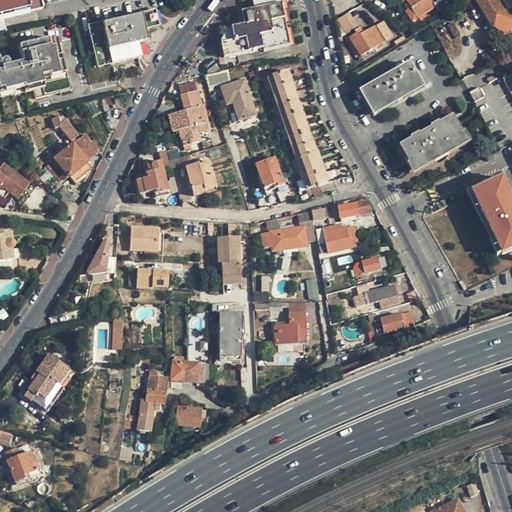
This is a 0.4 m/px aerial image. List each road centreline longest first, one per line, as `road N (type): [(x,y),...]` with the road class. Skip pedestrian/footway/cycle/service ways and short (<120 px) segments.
road 1 (motorway): [(511,340),(337,406),(142,511)]
road 2 (motorway): [(212,511),(350,442),(511,380)]
road 3 (residential): [(447,322),(235,410),(172,388)]
road 4 (residential): [(100,200),(257,216),(377,181)]
road 5 (residential): [(100,200),(154,85),(212,0)]
road 6 (tertiary): [(447,322),(511,511)]
road 7 (tertiary): [(312,0),(329,92),(377,181)]
road 8 (tertiary): [(377,181),(447,322)]
road 9 (residential): [(0,363),(80,238)]
